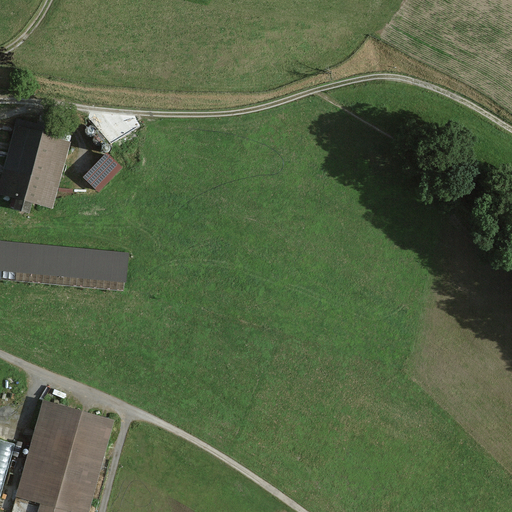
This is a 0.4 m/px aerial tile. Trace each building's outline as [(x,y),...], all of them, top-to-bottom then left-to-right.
[(16,120),(0,184),(0,195),(52,209),(71,133),(16,120)] [(104,159),(83,179),(97,194),(118,174),(104,159)] [(128,253),(0,240),(0,269),(125,281),(128,253)] [(87,511),(114,421),(40,400),(13,496),(40,504),(37,511),(87,511)] [(0,438),(0,501),(15,442),(0,438)]
